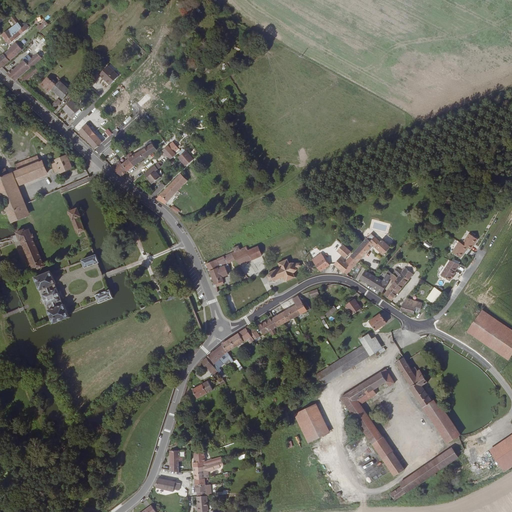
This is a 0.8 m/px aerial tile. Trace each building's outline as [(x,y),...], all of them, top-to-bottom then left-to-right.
[(0,10),(0,23),(12,14),(6,6),(0,10)] [(2,35),(7,42),(22,28),(13,16),(11,18),(16,24),(2,35)] [(9,50),(4,54),(10,61),(22,50),(16,42),(11,46),(10,47),(9,50)] [(33,45),(31,42),(22,50),(25,53),(33,45)] [(34,65),(42,58),(38,53),(27,63),(24,60),(14,70),(12,69),(7,74),(15,81),(34,65)] [(4,54),(0,57),(0,68),(1,69),(10,61),(4,54)] [(197,62),(193,65),(198,71),(202,68),(197,62)] [(110,64),(108,66),(119,76),(121,74),(110,64)] [(119,76),(108,66),(99,75),(103,79),(104,78),(111,85),(119,76)] [(38,71),(36,68),(23,79),(25,82),(38,71)] [(48,78),(41,85),(49,91),(51,88),(63,99),(71,90),(64,85),(65,83),(61,80),(56,85),(48,78)] [(58,99),(52,105),(55,108),(61,102),(58,99)] [(71,100),(63,109),(72,117),(80,109),(71,100)] [(19,117),(21,115),(12,106),(10,109),(19,117)] [(45,143),(49,139),(29,122),(26,126),(45,143)] [(103,142),(104,144),(107,141),(102,136),(89,122),(87,124),(103,142)] [(103,142),(87,124),(79,131),(95,149),(103,142)] [(115,143),(119,139),(110,128),(102,136),(107,141),(104,144),(95,152),(100,156),(105,151),(106,151),(112,145),(115,143)] [(133,155),(128,159),(129,159),(134,166),(157,150),(156,149),(152,142),(149,143),(150,145),(147,147),(133,155)] [(171,159),(176,155),(168,145),(163,150),(171,159)] [(186,151),(178,157),(186,166),(193,159),(186,151)] [(56,162),(51,164),(55,173),(60,170),(61,172),(72,168),(71,165),(72,165),(69,157),(67,158),(66,155),(56,160),(56,162)] [(37,156),(14,165),(17,171),(14,172),(19,184),(47,173),(43,165),(41,166),(37,156)] [(129,159),(123,164),(122,165),(128,171),(134,166),(129,159)] [(119,160),(112,167),(122,177),(122,176),(128,171),(122,165),(123,164),(119,160)] [(162,166),(158,163),(145,174),(148,178),(153,184),(161,177),(156,171),(162,166)] [(188,180),(181,173),(157,199),(165,204),(188,180)] [(7,212),(7,213),(21,207),(20,206),(8,175),(0,177),(0,194),(4,205),(7,212)] [(156,197),(164,187),(160,184),(152,195),(156,197)] [(7,213),(9,217),(11,223),(25,217),(21,207),(7,213)] [(77,208),(73,209),(68,211),(69,213),(77,233),(84,230),(79,217),(80,216),(77,208)] [(19,241),(33,271),(44,266),(28,229),(25,230),(24,229),(15,232),(16,234),(20,240),(19,241)] [(366,238),(359,245),(351,255),(358,261),(373,245),(384,255),(390,247),(382,239),(380,241),(371,233),(367,238),(366,238)] [(468,247),(471,249),(477,239),(469,233),(462,243),(468,247)] [(462,243),(459,241),(452,251),(460,257),(468,247),(462,243)] [(343,244),(337,251),(345,258),(351,252),(343,244)] [(234,251),(238,260),(240,265),(251,260),(248,251),(247,249),(246,247),(241,249),(234,251)] [(251,260),(262,255),(258,247),(248,251),(251,260)] [(234,251),(227,255),(231,263),(238,260),(234,251)] [(321,253),(311,260),(314,264),(324,257),(321,253)] [(84,268),(97,263),(98,263),(95,255),(94,255),(81,260),(84,268)] [(358,261),(351,255),(346,261),(340,257),(334,264),(344,273),(344,272),(347,274),(358,261)] [(324,257),(314,264),(320,271),(322,270),(329,265),(324,257)] [(270,274),(272,279),(273,281),(273,282),(274,282),(274,281),(284,277),(285,279),(286,281),(285,281),(286,282),(287,281),(294,278),(295,278),(296,278),(295,277),(293,273),(295,272),(301,266),(300,263),(291,263),(289,264),(288,260),(288,259),(287,258),(287,259),(279,263),(279,262),(278,263),(278,264),(280,268),(270,272),(270,271),(269,272),(269,273),(270,273),(270,274)] [(216,260),(206,264),(211,271),(215,284),(216,286),(224,284),(221,277),(228,274),(224,266),(219,268),(216,260)] [(451,279),(458,267),(450,262),(442,274),(451,279)] [(409,263),(406,267),(413,274),(416,270),(409,263)] [(399,276),(397,278),(396,279),(395,278),(394,280),(395,281),(394,282),(402,288),(413,274),(406,267),(402,272),(397,268),(393,272),(399,276)] [(383,281),(365,271),(360,279),(382,292),(391,276),(392,274),(389,270),(383,281)] [(69,317),(68,314),(63,304),(63,305),(54,284),(55,284),(50,271),(34,277),(39,290),(40,290),(48,310),(47,311),(52,321),(53,324),(69,317)] [(402,288),(394,282),(384,294),(391,301),(402,288)] [(435,304),(442,294),(434,288),(427,298),(435,304)] [(95,296),(97,301),(98,303),(112,298),(109,290),(95,296)] [(296,305),(284,312),(289,321),(294,318),(310,309),(306,302),(303,304),(298,296),(293,299),(296,305)] [(402,304),(400,310),(414,314),(415,312),(415,309),(417,309),(420,310),(422,303),(407,298),(402,304)] [(354,299),(346,305),(353,315),(361,309),(354,299)] [(511,330),(472,304),(462,321),(482,333),(488,341),(488,342),(511,357),(511,330)] [(337,310),(334,306),(325,312),(326,314),(328,317),(337,310)] [(284,312),(273,318),(278,327),(285,323),(289,321),(284,312)] [(380,314),(369,322),(376,330),(386,323),(380,314)] [(278,327),(273,318),(259,326),(264,334),(271,331),(274,329),(278,327)] [(462,321),(460,323),(488,341),(482,333),(462,321)] [(255,340),(259,337),(259,336),(256,331),(255,332),(250,325),(245,327),(246,328),(251,336),(255,340)] [(241,331),(247,340),(251,336),(246,328),(241,331)] [(244,342),(247,340),(241,331),(238,333),(244,342)] [(227,352),(244,342),(238,333),(222,344),(222,345),(227,352)] [(370,356),(379,350),(369,334),(360,340),(364,345),(370,356)] [(250,344),(255,340),(251,336),(247,340),(250,344)] [(230,362),(232,361),(227,352),(222,345),(214,352),(213,351),(206,358),(214,367),(216,370),(217,369),(214,364),(219,359),(225,354),(230,362)] [(321,386),(370,356),(364,345),(341,359),(315,376),(321,386)] [(383,347),(375,354),(377,357),(385,350),(383,347)] [(406,361),(404,357),(396,362),(411,386),(410,387),(447,444),(460,435),(442,407),(440,404),(437,406),(434,400),(432,401),(423,388),(426,386),(425,384),(427,382),(419,370),(417,371),(415,367),(411,369),(406,361)] [(206,358),(201,362),(208,370),(210,368),(211,369),(214,367),(206,358)] [(378,393),(381,391),(383,390),(394,383),(386,369),(342,397),(365,433),(389,468),(398,461),(360,404),(376,395),(378,393)] [(208,381),(192,390),(197,399),(210,392),(213,390),(208,381)] [(316,404),(312,406),(326,435),(330,433),(316,404)] [(326,435),(312,406),(295,414),(301,429),(303,432),(308,443),(326,435)] [(511,434),(489,452),(504,472),(511,466),(511,434)] [(458,458),(456,454),(451,448),(399,484),(401,486),(390,494),(395,501),(398,498),(435,474),(458,458)] [(170,471),(179,472),(179,463),(180,463),(180,461),(181,461),(181,463),(181,458),(179,458),(179,452),(169,451),(170,471)] [(207,466),(222,462),(221,458),(205,463),(204,453),(195,453),(194,458),(193,463),(193,468),(203,467),(207,466)] [(398,461),(389,468),(391,471),(395,477),(404,470),(398,461)] [(222,463),(207,467),(207,471),(223,466),(222,463)] [(203,467),(193,468),(194,480),(205,479),(203,467)] [(205,479),(194,480),(195,492),(197,492),(198,497),(207,496),(211,496),(209,485),(205,485),(205,481),(208,481),(207,478),(205,479)] [(175,482),(158,479),(155,488),(173,492),(174,490),(179,491),(180,484),(175,483),(175,482)] [(207,496),(198,497),(196,497),(197,511),(206,511),(207,511),(208,511),(207,496)]
